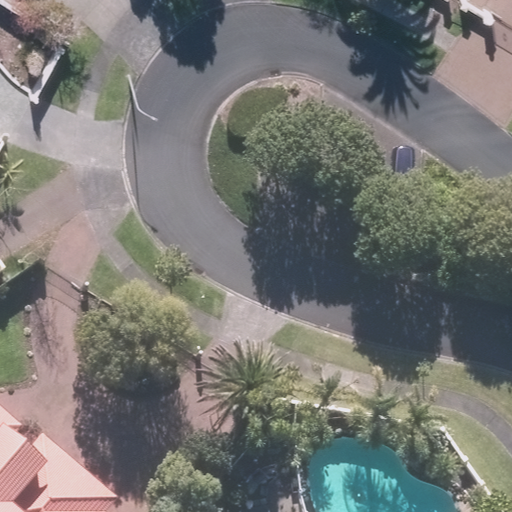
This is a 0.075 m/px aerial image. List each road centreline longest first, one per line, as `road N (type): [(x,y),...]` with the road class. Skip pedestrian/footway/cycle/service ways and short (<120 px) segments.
road 1 (residential): [(511,357),(400,324),(226,249),(167,187),(154,113),(178,70)]
road 2 (residential): [(178,70),(209,41),(251,21),(336,45),(448,126),(511,185)]
